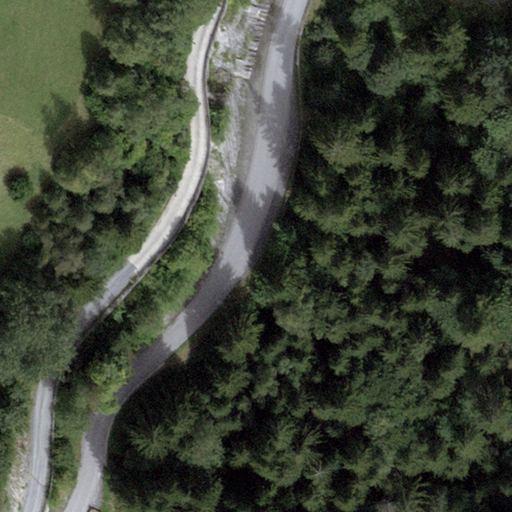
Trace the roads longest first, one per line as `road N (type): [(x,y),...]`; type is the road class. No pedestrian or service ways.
road 1 (tertiary): [(301,0),(282,53),(256,203),(231,263),(196,320),(120,385),(75,511)]
road 2 (track): [(214,0),(195,47),(195,161),(172,218),(55,360),(33,511)]
